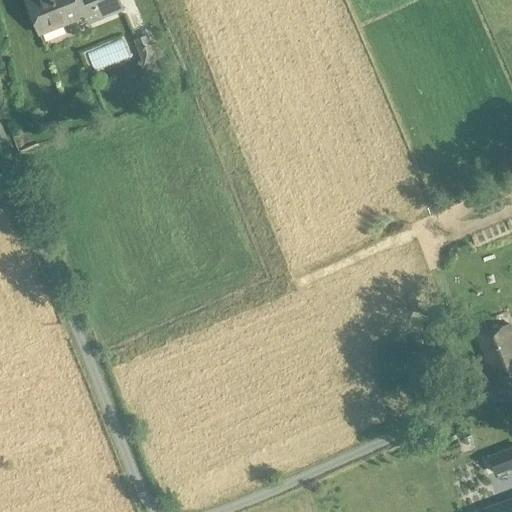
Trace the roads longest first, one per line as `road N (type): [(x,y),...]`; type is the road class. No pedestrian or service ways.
road 1 (unclassified): [(163,511),(138,486),(0,144)]
road 2 (unclassified): [(511,413),(468,404),(219,511)]
